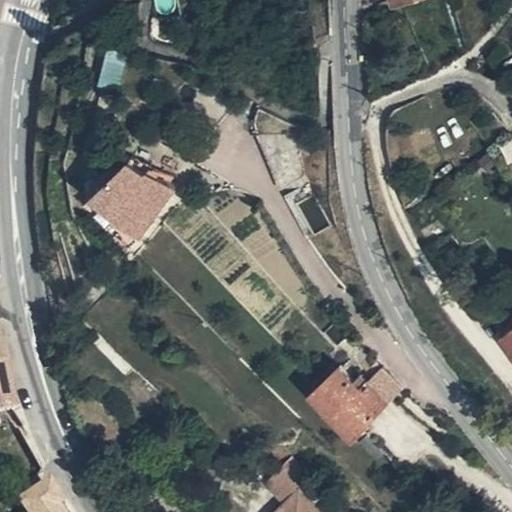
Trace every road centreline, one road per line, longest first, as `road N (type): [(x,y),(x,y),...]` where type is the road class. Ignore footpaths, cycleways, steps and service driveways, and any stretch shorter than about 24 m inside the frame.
road 1 (tertiary): [(511,461),(407,322),(375,250),(354,160),(345,0)]
road 2 (tertiary): [(106,511),(47,390),(28,304),(16,209),(19,68)]
